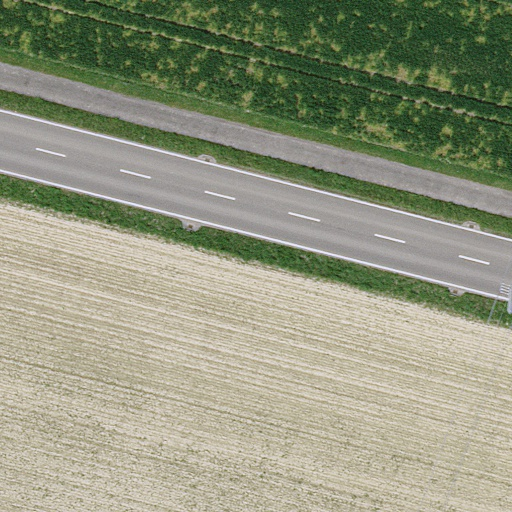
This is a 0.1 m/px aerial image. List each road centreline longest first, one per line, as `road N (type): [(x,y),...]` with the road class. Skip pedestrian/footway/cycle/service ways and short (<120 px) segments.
road 1 (track): [(0,77),(511,210)]
road 2 (primary): [(0,139),(511,269)]
